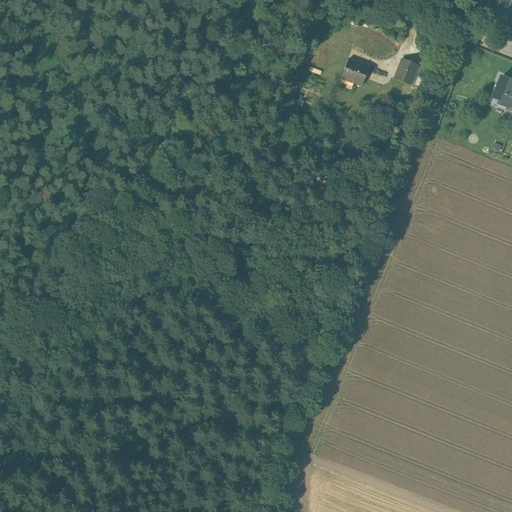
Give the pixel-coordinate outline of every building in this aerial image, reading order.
[(493,0),(489,12),(502,17),(508,2),(509,0),(493,0)] [(417,65),(401,59),(394,79),(410,85),(417,65)] [(368,68),(348,60),(341,78),(361,86),(368,68)] [(424,79),(418,76),(414,85),(421,87),(424,79)] [(511,79),(505,76),(496,99),(501,101),(502,107),(511,110),(511,79)]
